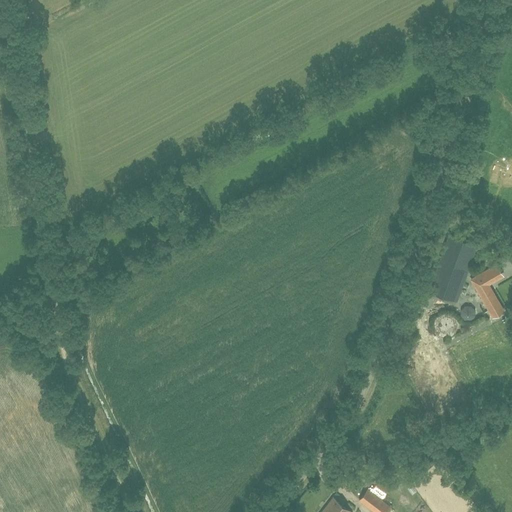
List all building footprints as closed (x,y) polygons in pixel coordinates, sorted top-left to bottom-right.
[(477,244),(449,233),(428,290),(457,301),(477,244)] [(496,265),(471,279),(492,317),(500,312),(483,283),(501,273),(496,265)] [(464,308),(466,322),(477,320),(475,307),(464,308)] [(443,320),(443,332),(455,332),(455,320),(443,320)] [(373,511),(388,511),(391,508),(367,489),(359,501),(373,511)] [(350,511),(333,498),(322,511),(350,511)]
